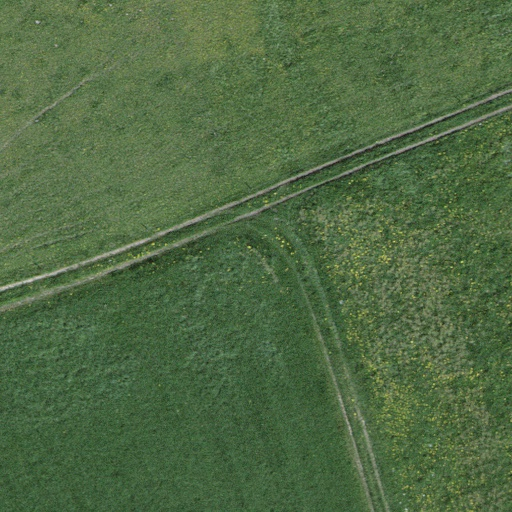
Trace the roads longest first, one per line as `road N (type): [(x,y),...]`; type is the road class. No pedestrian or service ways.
road 1 (track): [(272,199),(351,417),(376,511)]
road 2 (track): [(0,298),(272,199)]
road 3 (track): [(272,199),(511,100)]
